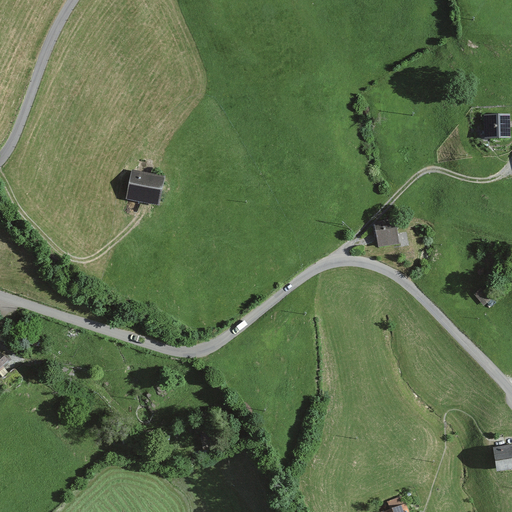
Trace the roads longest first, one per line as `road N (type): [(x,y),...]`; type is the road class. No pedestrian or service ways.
road 1 (tertiary): [(511,395),(417,292),(359,259),(316,268),(204,348),(172,349),(0,293)]
road 2 (track): [(507,168),(472,180),(421,172),(333,259)]
road 3 (track): [(145,217),(117,251),(88,261),(64,254),(0,164)]
road 4 (tertiary): [(0,156),(72,0)]
